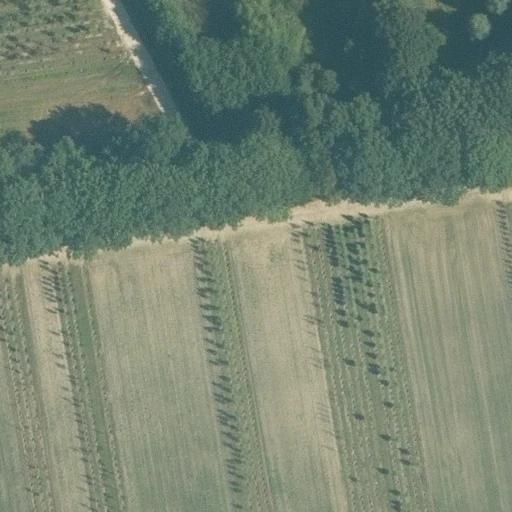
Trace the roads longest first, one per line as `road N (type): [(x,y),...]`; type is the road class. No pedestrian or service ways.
road 1 (unclassified): [(0,217),(511,145)]
road 2 (track): [(208,186),(110,0)]
